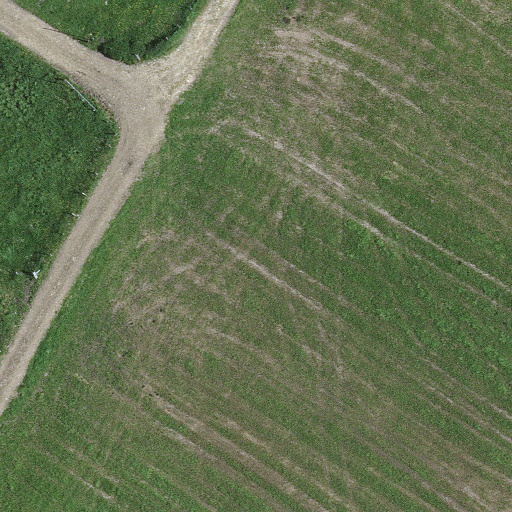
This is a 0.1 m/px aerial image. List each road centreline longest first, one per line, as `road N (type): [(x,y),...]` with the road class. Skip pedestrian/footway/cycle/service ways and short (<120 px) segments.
road 1 (track): [(0,438),(241,0)]
road 2 (track): [(183,105),(19,0)]
